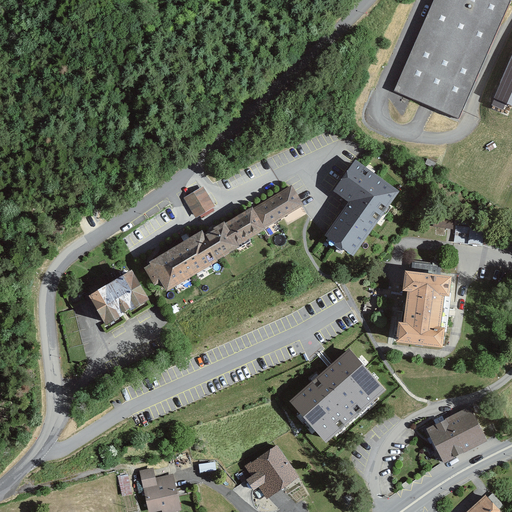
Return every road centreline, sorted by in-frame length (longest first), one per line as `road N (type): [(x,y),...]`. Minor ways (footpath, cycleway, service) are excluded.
road 1 (residential): [(368,0),(198,160),(70,255),(49,293),(59,397),(52,422),(44,444),(0,489)]
road 2 (secondary): [(511,445),(402,511)]
